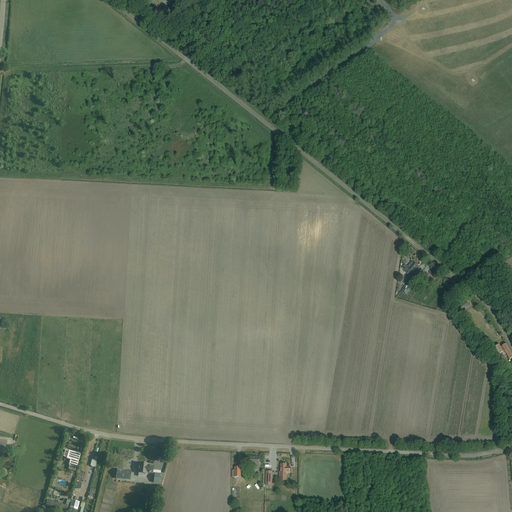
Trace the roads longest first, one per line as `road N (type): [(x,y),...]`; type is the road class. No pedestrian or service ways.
road 1 (unclassified): [(511,344),(477,291),(112,0)]
road 2 (unclassified): [(511,446),(470,456),(163,440),(0,401)]
